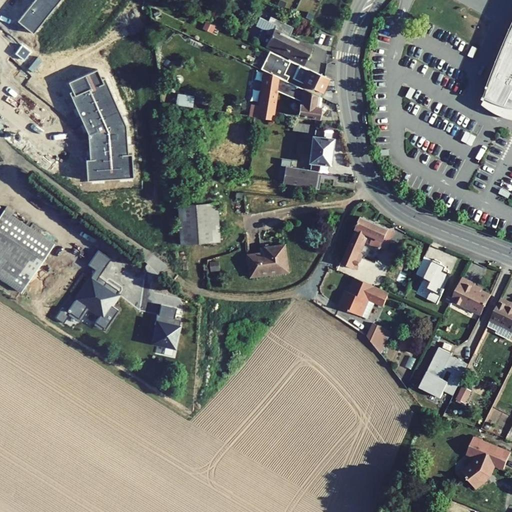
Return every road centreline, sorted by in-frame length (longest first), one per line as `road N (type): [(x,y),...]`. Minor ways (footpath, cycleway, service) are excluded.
road 1 (track): [(366,174),(311,284),(268,298),(219,297),(174,281),(0,141)]
road 2 (tertiary): [(511,257),(394,208),(366,174),(346,68),(371,0)]
